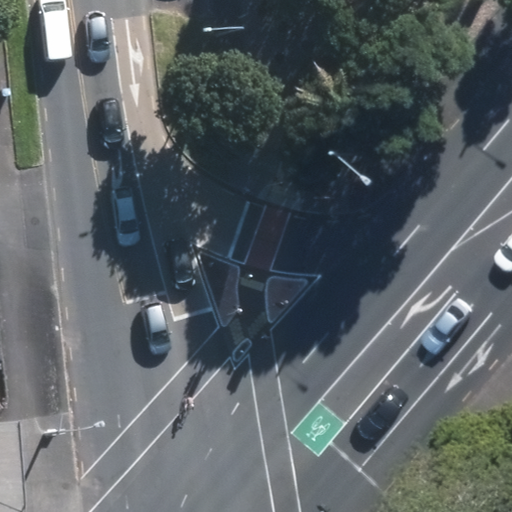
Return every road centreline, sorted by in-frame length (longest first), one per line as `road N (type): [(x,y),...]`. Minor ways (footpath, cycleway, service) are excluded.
road 1 (secondary): [(105,133),(217,205),(310,234),(494,226)]
road 2 (secondary): [(105,133),(171,511)]
road 3 (secondary): [(494,226),(256,511)]
road 4 (secondary): [(90,0),(105,133)]
